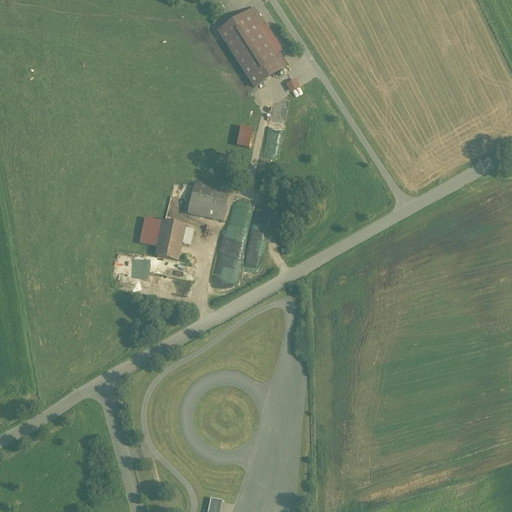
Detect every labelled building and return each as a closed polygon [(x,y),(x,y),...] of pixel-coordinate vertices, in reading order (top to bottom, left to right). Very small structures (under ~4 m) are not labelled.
[(258,3),(220,28),(256,84),(287,63),(280,52),(287,48),(258,3)] [(296,97),(305,92),(297,78),(288,84),(296,97)] [(244,126),(240,146),(253,149),(257,128),(244,126)] [(231,186),(196,179),(190,211),(225,218),(231,186)] [(190,223),(165,218),(157,254),(182,259),(185,240),(193,242),(195,230),(189,228),(190,223)] [(211,500),(208,511),(223,511),(225,502),(211,500)]
